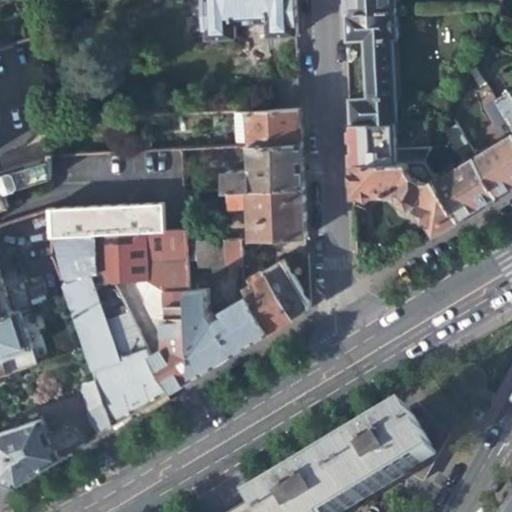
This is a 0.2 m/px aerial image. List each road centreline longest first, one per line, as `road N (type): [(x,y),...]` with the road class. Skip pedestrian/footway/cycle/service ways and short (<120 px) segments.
road 1 (residential): [(316,0),(334,368)]
road 2 (residential): [(81,511),(334,368)]
road 3 (residential): [(334,368),(511,271)]
road 4 (residential): [(448,511),(511,402)]
